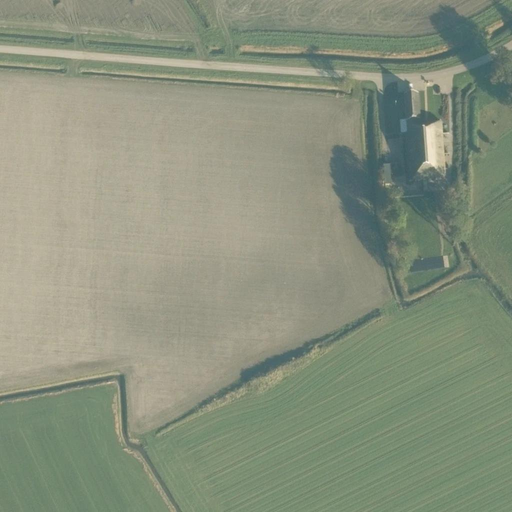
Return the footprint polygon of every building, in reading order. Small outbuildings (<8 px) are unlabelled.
[(405,135),(409,183),(445,180),(441,123),(420,125),(418,96),(404,97),(407,135),(405,135)] [(386,186),(392,186),(392,174),(402,174),(402,165),(385,165),(386,186)] [(420,228),(434,229),(434,215),(421,214),(420,228)] [(404,224),(405,239),(419,238),(418,223),(404,224)] [(437,233),(423,233),(423,247),(437,247),(437,233)] [(413,265),(440,264),(440,250),(412,252),(413,265)]
